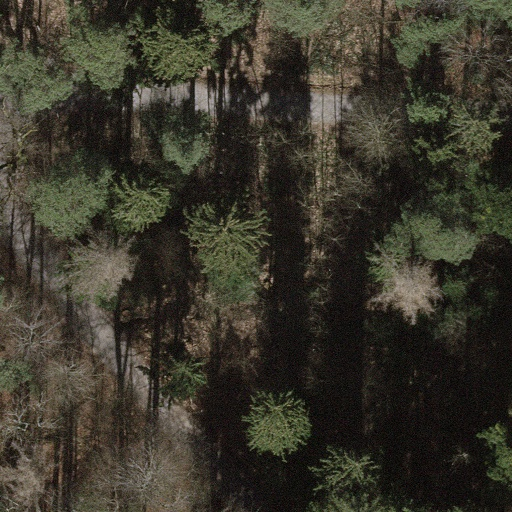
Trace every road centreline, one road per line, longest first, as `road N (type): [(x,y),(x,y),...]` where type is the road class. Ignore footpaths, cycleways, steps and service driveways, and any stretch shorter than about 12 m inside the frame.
road 1 (track): [(0,93),(171,93),(511,115)]
road 2 (track): [(255,511),(0,206)]
